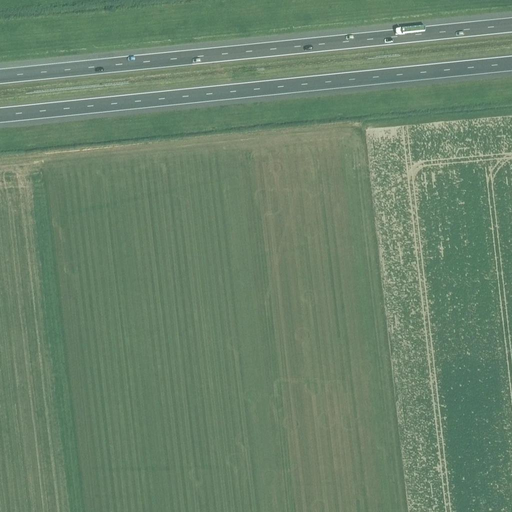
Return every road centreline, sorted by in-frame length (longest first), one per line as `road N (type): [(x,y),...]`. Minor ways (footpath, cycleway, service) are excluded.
road 1 (motorway): [(0,116),(511,65)]
road 2 (motorway): [(511,27),(0,75)]
